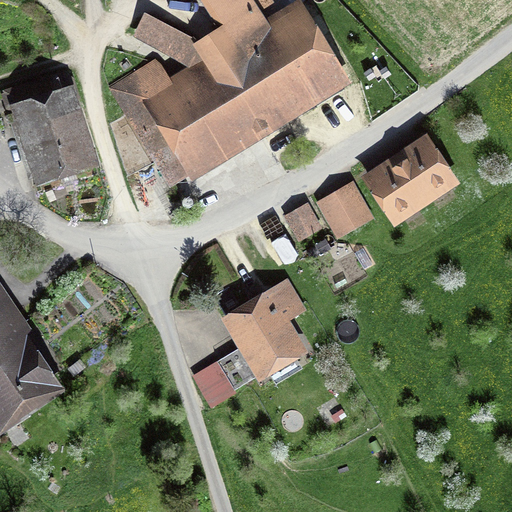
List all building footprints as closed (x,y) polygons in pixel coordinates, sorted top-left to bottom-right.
[(269,0),(204,0),(225,34),(271,2),(269,0)] [(186,56),(203,49),(149,16),(139,34),(186,56)] [(168,176),(335,74),(300,18),(241,54),(237,47),(233,50),(224,35),(204,49),(216,69),(177,93),(158,63),(115,89),(168,176)] [(18,121),(15,113),(23,111),(44,175),(87,161),(59,75),(16,89),(6,92),(13,113),(7,115),(9,124),(18,121)] [(399,164),(425,203),(453,185),(427,146),(399,164)] [(399,221),(425,203),(399,164),(373,181),(399,221)] [(337,196),(353,224),(368,216),(351,187),(337,196)] [(339,232),(353,224),(337,196),(322,204),(339,232)] [(299,239),(320,227),(307,205),(287,216),(299,239)] [(197,377),(213,403),(302,350),(281,316),(298,306),(286,285),(243,310),(229,287),(214,296),(245,348),(197,377)] [(0,313),(0,428),(1,429),(54,393),(0,313)] [(68,368),(74,376),(87,366),(81,358),(68,368)] [(346,416),(342,409),(332,416),(336,422),(346,416)]
